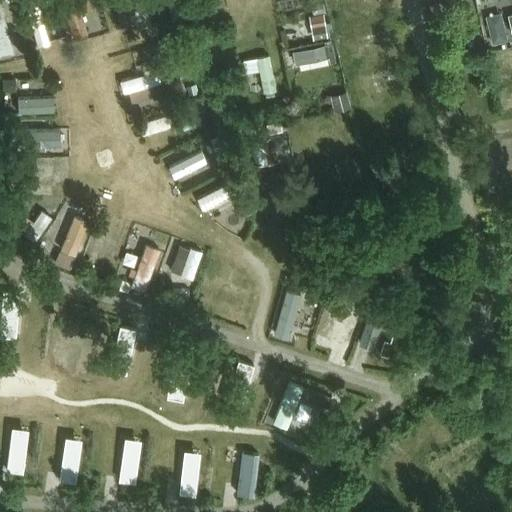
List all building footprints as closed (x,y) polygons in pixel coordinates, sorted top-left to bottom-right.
[(43,0),(30,1),(33,41),(61,39),(60,21),(45,23),(43,0)] [(89,31),(88,21),(103,20),(101,0),(64,0),(67,32),(89,31)] [(131,0),(114,0),(120,20),(136,16),(131,0)] [(213,0),(173,0),(174,11),(214,7),(213,0)] [(0,56),(12,53),(0,8),(0,56)] [(303,9),(279,10),(280,21),(304,20),(303,9)] [(485,16),(492,44),(507,40),(501,12),(485,16)] [(393,61),(389,36),(362,40),(367,65),(393,61)] [(291,54),(294,67),(328,60),(329,65),(335,64),(331,46),(291,54)] [(261,89),(278,87),(275,51),(258,53),(261,89)] [(511,55),(498,57),(501,102),(511,101),(511,55)] [(163,69),(120,74),(122,89),(128,89),(129,97),(185,91),(184,77),(164,79),(163,69)] [(32,89),(32,77),(3,76),(3,89),(32,89)] [(17,111),(51,110),(51,93),(16,93),(17,111)] [(175,127),(201,123),(198,105),(139,115),(141,131),(175,125),(175,127)] [(338,113),(294,117),(297,142),(340,138),(338,113)] [(265,158),(263,123),(251,124),(253,159),(265,158)] [(166,162),(174,177),(212,158),(204,142),(166,162)] [(511,144),(485,150),(490,174),(511,169),(511,144)] [(223,183),(196,193),(201,206),(228,196),(223,183)] [(38,239),(52,213),(39,206),(24,232),(38,239)] [(100,214),(84,258),(115,269),(131,224),(100,214)] [(152,285),(172,234),(137,221),(117,272),(152,285)] [(402,229),(378,237),(394,290),(440,276),(432,251),(411,258),(402,229)] [(176,242),(173,271),(197,273),(201,245),(176,242)] [(198,303),(215,309),(218,301),(240,309),(246,294),(232,289),(235,280),(211,271),(198,303)] [(284,285),(273,333),(290,337),(302,289),(284,285)] [(357,306),(329,297),(316,334),(330,339),(337,320),(350,325),(357,306)] [(113,375),(131,379),(136,358),(118,353),(113,375)] [(277,414),(294,418),(298,397),(282,393),(277,414)] [(479,437),(443,464),(454,478),(489,451),(479,437)]
